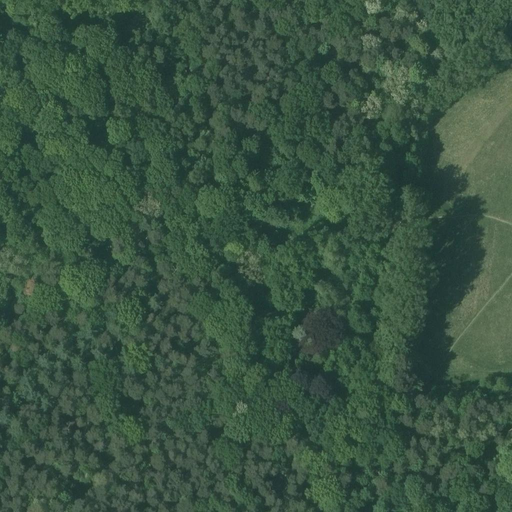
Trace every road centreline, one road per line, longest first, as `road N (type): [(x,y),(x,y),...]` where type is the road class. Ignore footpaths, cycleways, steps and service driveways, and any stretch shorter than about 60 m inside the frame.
road 1 (track): [(370,0),(283,162),(256,190),(217,211),(253,251),(249,369),(255,390),(279,409)]
road 2 (track): [(511,459),(279,409)]
road 3 (track): [(217,211),(0,246)]
